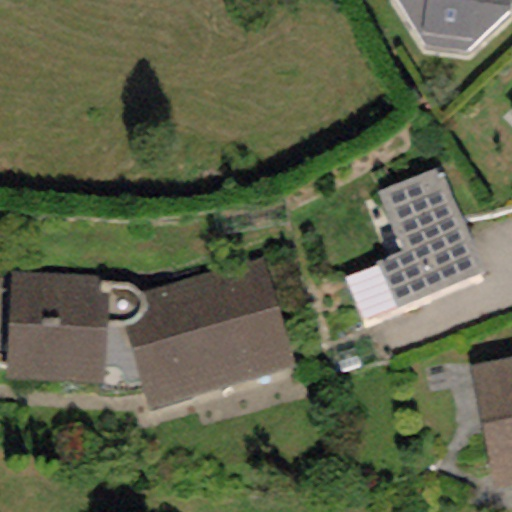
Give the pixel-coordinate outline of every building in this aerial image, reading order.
[(510,0),(395,0),(426,48),(463,52),(509,12),(510,0)] [(439,170),(379,194),(402,253),(340,277),(358,323),(480,276),(439,170)] [(259,263),(141,295),(146,307),(143,315),(133,327),(125,329),(150,413),(293,366),(259,263)] [(96,279),(10,274),(4,380),(102,386),(108,295),(95,294),(96,279)] [(511,357),(467,366),(468,373),(492,492),(511,488),(511,357)]
